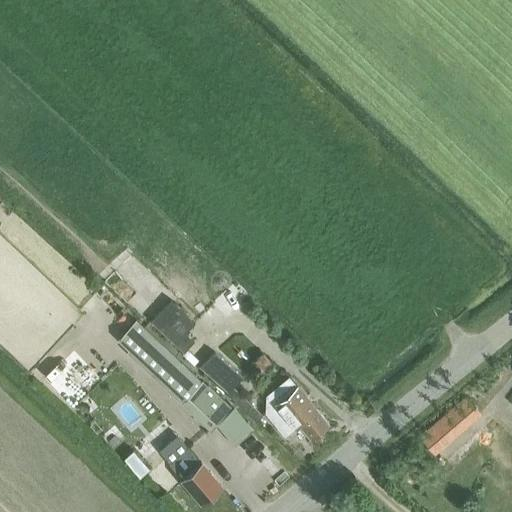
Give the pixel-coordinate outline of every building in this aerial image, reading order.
[(151,321),(184,352),(194,341),(185,332),(195,323),(171,300),(151,321)] [(188,402),(203,385),(137,324),(122,341),(188,402)] [(262,414),(261,413),(235,388),(233,386),(242,377),(241,375),(237,372),(236,373),(225,362),(226,361),(221,356),(220,356),(215,351),(206,361),(201,367),(228,392),(227,393),(256,421),(262,414)] [(262,353),(255,361),(265,370),(272,362),(262,353)] [(231,408),(213,391),(208,386),(193,402),(216,424),(231,408)] [(296,386),(267,410),(287,434),(298,424),(311,438),(328,424),(296,386)] [(436,453),(482,414),(469,399),(423,438),(436,453)] [(201,463),(193,453),(187,447),(168,462),(174,469),(182,478),(202,502),(221,486),(201,462),(201,463)]
